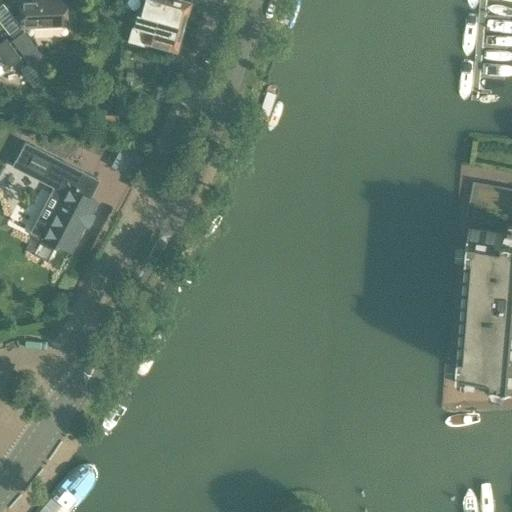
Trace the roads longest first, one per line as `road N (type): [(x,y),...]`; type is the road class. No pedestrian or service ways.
road 1 (residential): [(511,176),(471,167),(448,392),(511,390)]
road 2 (residential): [(62,364),(142,213),(172,217),(218,120)]
road 3 (residential): [(218,0),(187,78),(189,92),(218,120)]
road 4 (residential): [(218,120),(259,0)]
